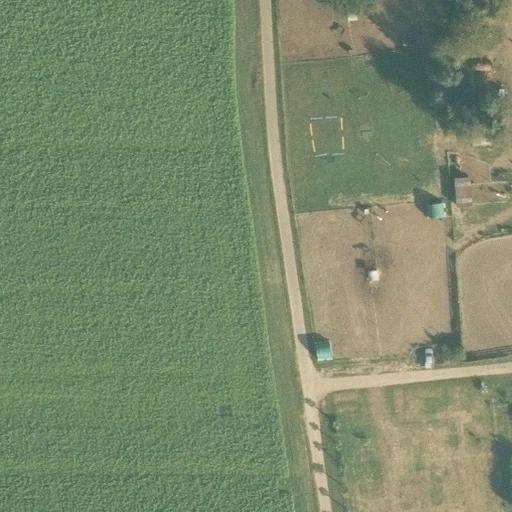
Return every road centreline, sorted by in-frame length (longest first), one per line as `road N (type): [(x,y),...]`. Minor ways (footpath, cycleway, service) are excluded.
road 1 (track): [(265,0),(271,138),(324,511)]
road 2 (track): [(306,388),(511,366)]
